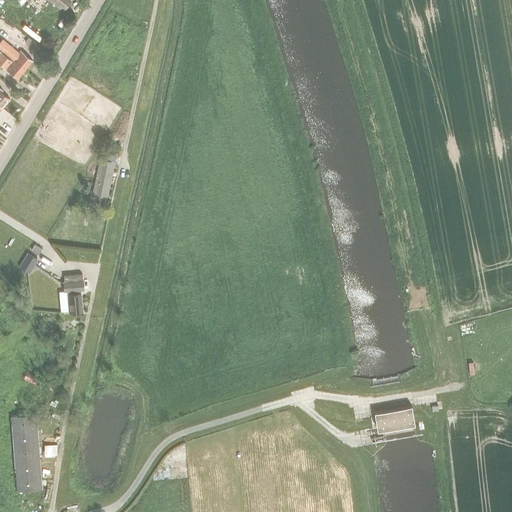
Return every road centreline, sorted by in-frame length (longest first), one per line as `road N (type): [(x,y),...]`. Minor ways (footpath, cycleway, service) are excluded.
road 1 (unclassified): [(109,511),(175,437),(296,400)]
road 2 (unclassified): [(0,166),(100,0)]
